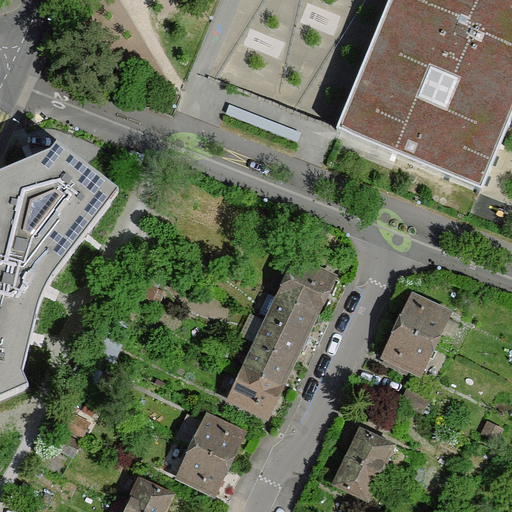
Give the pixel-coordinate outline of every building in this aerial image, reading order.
[(511,0),(392,0),(338,132),(483,192),(511,120),(511,0)] [(0,270),(47,288),(64,266),(74,254),(124,191),(62,144),(54,153),(0,176),(0,270)] [(281,297),(284,299),(318,316),(333,286),(312,276),(315,269),(298,261),(281,297)] [(47,288),(0,270),(0,401),(29,390),(23,376),(40,303),(42,299),(47,288)] [(284,299),(272,323),(306,340),(318,316),(284,299)] [(411,304),(399,329),(435,345),(447,321),(411,304)] [(272,323),(261,348),(295,364),(306,340),(272,323)] [(424,371),(435,345),(399,329),(388,354),(424,371)] [(109,340),(95,333),(86,351),(101,358),(109,340)] [(249,372),(282,389),(295,364),(261,348),(249,372)] [(247,371),(235,397),(270,414),(282,389),(249,372),(247,371)] [(124,384),(101,373),(96,385),(119,396),(124,384)] [(429,401),(408,391),(402,405),(423,414),(429,401)] [(89,425),(65,414),(59,427),(83,438),(89,425)] [(206,424),(194,448),(231,466),(242,441),(206,424)] [(349,459),(381,475),(395,448),(362,433),(349,459)] [(81,446),(57,434),(52,445),(75,457),(81,446)] [(194,448),(182,474),(218,492),(231,466),(194,448)] [(381,475),(349,459),(336,486),(368,502),(381,475)] [(142,483),(129,509),(134,511),(166,511),(173,498),(142,483)]
